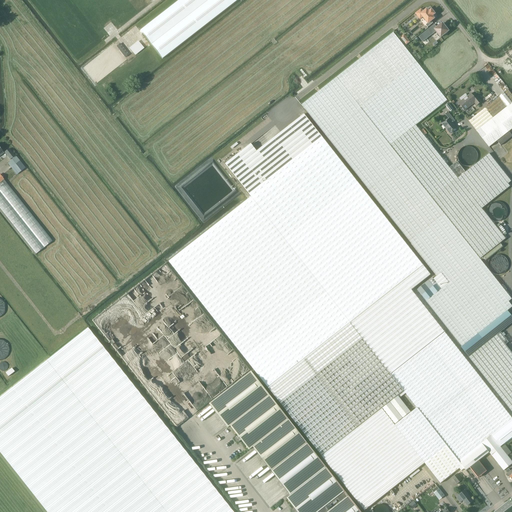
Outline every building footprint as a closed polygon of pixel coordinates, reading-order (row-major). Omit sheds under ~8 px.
[(178,0),(140,30),(162,59),(237,0),(178,0)] [(423,12),(422,10),(417,14),(421,18),(423,17),(428,23),(426,25),(427,27),(433,23),(431,21),(436,17),(434,15),(435,14),(431,10),(429,12),(427,9),(423,12)] [(441,37),(444,34),(446,34),(448,33),(448,32),(448,31),(442,23),(437,28),(434,25),(427,30),(431,35),(436,31),(437,33),(437,34),(436,35),(438,37),(439,37),(440,37),(441,37)] [(508,342),(500,332),(511,322),(511,316),(507,311),(509,309),(511,306),(511,304),(509,301),(511,299),(480,259),(505,239),(481,209),(510,187),(508,184),(511,182),(489,154),(465,172),(457,162),(449,168),(416,126),(447,101),(417,63),(393,32),(301,105),(325,135),(437,276),(433,279),(432,278),(417,290),(421,296),(420,296),(469,357),(501,398),(511,412),(511,353),(505,345),(508,342)] [(401,37),(406,44),(409,42),(404,35),(401,37)] [(120,43),(116,46),(125,58),(129,55),(120,43)] [(511,129),(511,95),(507,90),(468,121),(489,147),(497,141),(500,146),(511,136),(511,135),(509,132),(511,129)] [(468,107),(474,103),(476,106),(481,102),(477,97),(474,99),(472,96),(470,93),(467,96),(458,103),(464,111),(469,108),(468,107)] [(449,119),(442,124),(450,134),(456,129),(452,123),(455,121),(447,112),(445,114),(449,119)] [(383,407),(397,395),(403,390),(350,323),(423,265),(304,114),(257,151),(251,144),(225,164),(251,197),(169,262),(244,357),(324,458),(359,430),(357,427),(383,407)] [(10,160),(12,158),(15,156),(9,149),(4,153),(10,160)] [(13,159),(8,163),(17,175),(25,168),(18,159),(17,159),(15,156),(12,158),(13,159)] [(0,209),(36,254),(52,241),(4,180),(0,182),(0,209)] [(451,340),(415,294),(412,291),(431,275),(424,266),(350,323),(373,352),(403,390),(417,409),(459,462),(482,444),(489,453),(489,452),(504,470),(511,463),(511,461),(500,447),(511,437),(511,418),(481,379),(481,378),(451,340)] [(153,296),(139,309),(145,315),(159,302),(153,296)] [(144,332),(155,349),(165,343),(164,341),(160,334),(156,337),(155,335),(156,334),(152,327),(144,332)] [(0,452),(47,511),(232,511),(87,328),(0,396),(0,452)] [(220,345),(228,353),(232,349),(227,342),(225,344),(223,342),(220,345)] [(0,368),(6,371),(9,364),(3,362),(2,364),(1,363),(0,366),(0,368)] [(5,372),(7,376),(14,371),(11,367),(5,372)] [(251,371),(209,404),(228,428),(230,426),(238,436),(235,438),(236,441),(238,443),(242,440),(249,450),(253,447),(271,470),(307,443),(251,371)] [(187,389),(187,396),(191,403),(191,402),(195,408),(197,408),(196,406),(198,405),(198,403),(195,403),(195,384),(196,386),(199,384),(198,384),(197,382),(190,387),(187,389)] [(441,483),(460,469),(462,471),(465,469),(459,462),(417,409),(411,413),(397,395),(383,407),(396,424),(395,425),(441,483)] [(271,470),(289,493),(291,495),(287,498),(294,508),(291,510),(291,511),(360,511),(348,496),(345,491),(307,443),(271,470)] [(489,453),(482,444),(459,462),(465,469),(466,471),(470,468),(478,478),(487,471),(479,461),(489,453)] [(463,480),(457,474),(452,478),(457,485),(463,480)] [(439,500),(444,496),(437,487),(432,491),(439,500)] [(465,490),(456,497),(460,502),(463,500),(467,506),(473,501),(465,490)] [(413,509),(417,505),(413,500),(409,504),(413,509)]
